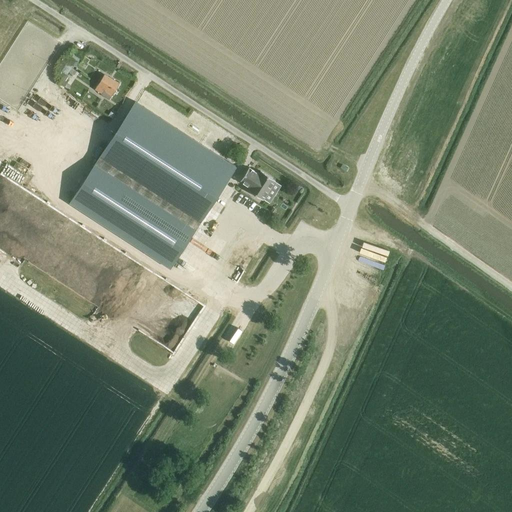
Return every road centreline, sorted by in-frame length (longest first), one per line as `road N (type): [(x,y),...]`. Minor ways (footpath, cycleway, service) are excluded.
road 1 (residential): [(352,209),(34,0)]
road 2 (unknown): [(217,297),(185,357),(152,378),(0,273)]
road 3 (tertiary): [(198,511),(316,295)]
road 4 (unclassified): [(245,511),(314,376),(323,325),(316,295)]
road 5 (tertiary): [(352,209),(446,0)]
road 6 (unknown): [(296,237),(239,224),(214,265),(217,297)]
